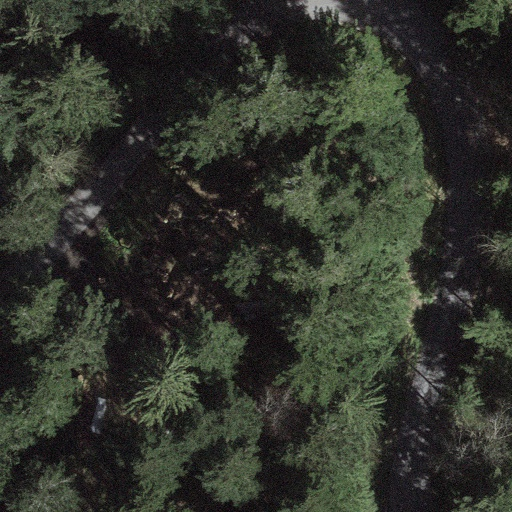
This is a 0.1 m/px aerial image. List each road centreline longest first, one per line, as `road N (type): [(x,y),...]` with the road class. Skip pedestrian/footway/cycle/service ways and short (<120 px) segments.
road 1 (track): [(408,511),(407,479),(462,230),(467,151),(452,92),(420,40),(387,13),(353,0)]
road 2 (track): [(333,0),(251,26),(207,62),(0,305)]
